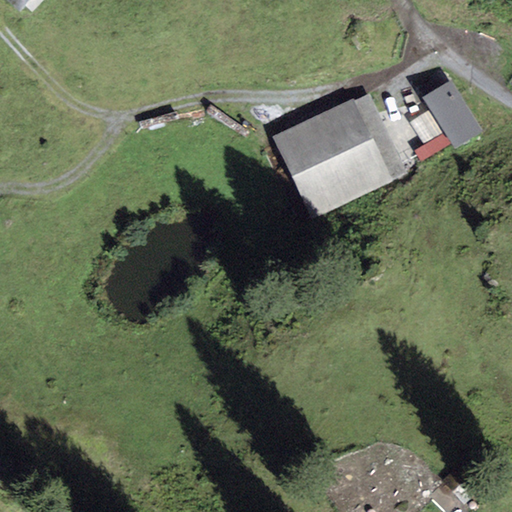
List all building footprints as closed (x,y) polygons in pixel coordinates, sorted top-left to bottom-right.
[(10,0),(26,14),(38,0),(10,0)] [(423,101),(455,152),(480,136),(458,100),(448,85),(423,101)] [(372,153),(388,145),(368,102),(352,109),(372,153)] [(279,143),(314,218),(402,177),(388,145),(372,153),(352,109),(279,143)] [(444,475),(463,503),(484,488),(464,460),(444,475)]
